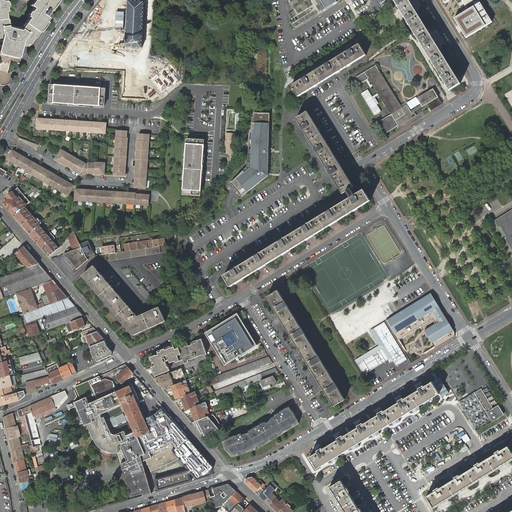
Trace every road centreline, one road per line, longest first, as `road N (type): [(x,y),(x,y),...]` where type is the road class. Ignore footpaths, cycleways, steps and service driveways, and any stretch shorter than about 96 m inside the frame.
road 1 (residential): [(386,205),(366,164),(477,83),(429,0)]
road 2 (tertiary): [(127,356),(0,209)]
road 3 (tertiary): [(321,428),(468,337)]
road 4 (residential): [(240,296),(386,205)]
road 5 (primary): [(0,139),(86,0)]
road 6 (tertiary): [(230,476),(127,356)]
road 7 (residential): [(468,337),(386,205)]
road 8 (residential): [(240,296),(321,428)]
road 9 (residential): [(127,356),(0,415)]
road 10 (residential): [(127,356),(240,296)]
road 11 (residential): [(108,511),(230,476)]
